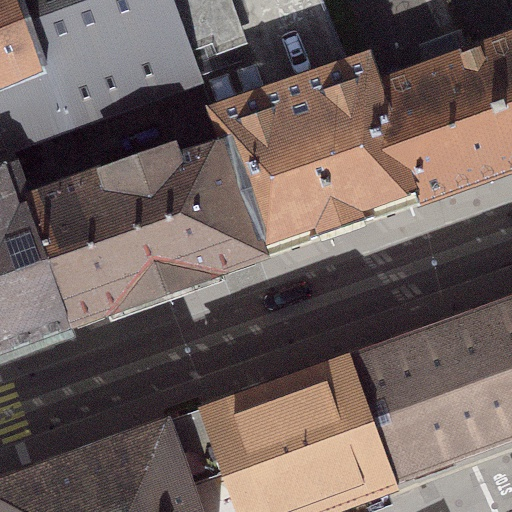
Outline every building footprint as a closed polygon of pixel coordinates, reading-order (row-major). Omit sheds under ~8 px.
[(0,0),(0,86),(49,71),(17,0),(0,0)] [(17,0),(49,71),(0,86),(0,136),(13,173),(77,150),(67,124),(198,76),(189,51),(240,33),(227,0),(171,0),(169,1),(168,0),(17,0)] [(428,65),(376,84),(417,200),(511,166),(511,35),(466,52),(459,34),(422,47),(428,65)] [(257,256),(417,200),(376,84),(366,58),(212,111),(222,141),(218,142),(257,256)] [(0,348),(68,324),(13,173),(0,136),(0,348)] [(77,150),(13,173),(68,324),(257,256),(218,142),(177,157),(172,145),(86,176),(77,150)] [(511,298),(345,358),(387,481),(511,433),(511,298)] [(197,511),(303,511),(387,481),(345,358),(166,420),(197,511)] [(197,511),(166,420),(0,479),(0,511),(197,511)]
